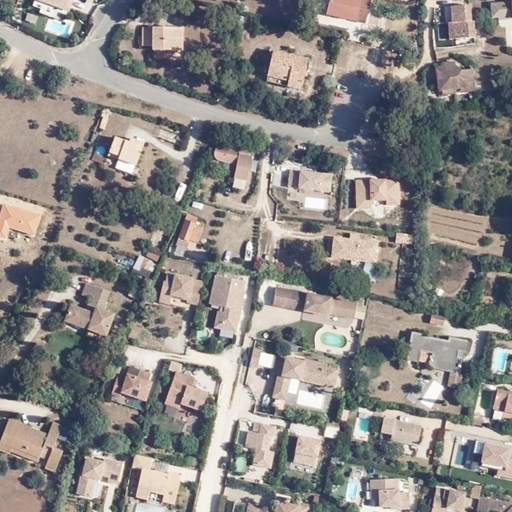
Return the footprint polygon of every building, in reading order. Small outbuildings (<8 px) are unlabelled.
[(32,0),(30,10),(55,16),(56,12),(67,14),(70,0),(32,0)] [(330,13),(333,0),(320,0),(318,11),(330,13)] [(375,0),(333,0),(330,13),(370,23),(375,0)] [(511,0),(495,2),(496,16),(503,15),(511,14),(511,0)] [(459,20),(460,37),(479,36),(478,20),(476,20),(475,3),(455,4),(456,20),(459,20)] [(186,24),(148,24),(148,43),(158,43),(158,48),(187,48),(186,24)] [(286,70),(283,78),(297,81),(301,65),(297,65),(299,60),(306,62),(308,51),(271,42),(266,65),(286,70)] [(459,88),(464,87),(477,86),(474,68),(459,70),(458,62),(444,64),(444,66),(443,67),(445,77),(440,79),(441,90),(445,90),(459,88)] [(264,73),(283,78),(286,70),(266,65),(264,73)] [(127,142),(113,137),(110,151),(118,153),(117,157),(136,163),(143,142),(129,139),(127,142)] [(243,147),(228,144),(225,143),(223,143),(221,143),(220,144),(218,145),(217,147),(216,151),(216,152),(216,153),(217,155),(218,156),(220,158),(238,161),(239,162),(236,176),(250,178),(255,153),(242,150),(243,147)] [(289,168),(286,184),(329,190),(334,173),(289,168)] [(354,178),(355,207),(401,204),(400,179),(354,178)] [(184,219),(180,229),(182,230),(177,243),(186,246),(189,240),(196,242),(202,227),(194,225),(196,218),(186,214),(184,219)] [(330,237),(329,263),(376,266),(377,240),(330,237)] [(148,249),(145,257),(157,261),(160,253),(148,249)] [(145,258),(140,267),(148,271),(153,262),(145,258)] [(199,300),(204,277),(168,269),(166,278),(164,278),(160,293),(171,294),(171,291),(188,295),(188,298),(199,300)] [(242,278),(215,273),(209,300),(221,302),(220,309),(217,308),(214,324),(236,329),(244,289),(240,288),(242,278)] [(89,327),(107,334),(114,313),(102,309),(108,290),(85,282),(81,293),(90,296),(85,309),(70,304),(64,319),(89,327)] [(352,303),(274,287),(270,304),(299,310),(299,312),(326,318),(326,315),(352,321),(355,305),(360,307),(362,301),(354,299),(352,303)] [(360,327),(363,313),(354,312),(353,326),(360,327)] [(105,340),(107,334),(89,327),(86,334),(105,340)] [(449,371),(458,373),(461,358),(456,357),(458,351),(466,353),(468,340),(447,336),(446,340),(432,337),(432,333),(412,329),(405,359),(416,362),(417,360),(427,363),(427,367),(449,371)] [(255,347),(251,366),(260,368),(264,349),(255,347)] [(288,358),(286,365),(283,378),(279,377),(274,397),(287,400),(292,378),(335,389),(339,371),(326,368),(326,365),(307,359),(307,362),(288,358)] [(112,393),(144,400),(156,369),(124,362),(112,393)] [(164,403),(199,414),(210,380),(176,368),(164,403)] [(446,384),(458,386),(459,385),(461,381),(462,378),(460,374),(458,373),(449,371),(446,384)] [(511,411),(511,393),(511,394),(511,392),(511,390),(495,388),(491,407),(500,409),(510,411),(511,411)] [(500,409),(491,407),(490,415),(499,417),(499,414),(500,409)] [(45,431),(36,427),(34,431),(26,427),(27,423),(5,414),(0,427),(0,445),(6,449),(8,445),(10,442),(36,453),(37,451),(36,450),(41,440),(50,443),(59,422),(50,418),(45,431)] [(402,442),(406,422),(396,420),(392,440),(402,442)] [(246,463),(269,468),(279,425),(251,421),(246,463)] [(422,426),(406,422),(402,442),(418,446),(422,426)] [(331,425),(326,424),(323,434),(336,437),(338,426),(331,425)] [(291,464),(315,469),(321,438),(298,433),(291,464)] [(44,454),(50,443),(41,440),(36,450),(37,451),(44,454)] [(95,442),(85,440),(83,448),(93,450),(95,442)] [(10,442),(8,445),(34,457),(36,453),(10,442)] [(511,455),(503,453),(505,444),(494,442),(487,471),(511,476),(511,455)] [(60,447),(50,443),(44,454),(41,463),(51,468),(60,447)] [(140,473),(178,481),(179,473),(168,470),(168,472),(149,467),(152,456),(134,451),(130,465),(141,467),(140,473)] [(95,471),(100,472),(109,474),(107,479),(117,481),(121,460),(104,456),(104,458),(99,456),(98,458),(84,455),(81,473),(79,473),(74,491),(90,494),(93,476),(95,471)] [(174,501),(178,481),(140,473),(135,494),(146,497),(148,489),(163,492),(161,499),(174,501)] [(398,479),(371,480),(371,498),(375,498),(375,507),(392,506),(392,509),(409,508),(409,493),(398,492),(398,479)] [(480,496),(482,487),(473,485),(470,497),(480,499),(480,496)] [(461,509),(462,505),(465,493),(445,490),(443,498),(434,496),(431,508),(446,511),(447,507),(454,509),(453,511),(465,511),(466,510),(461,509)] [(511,511),(511,504),(508,502),(480,496),(480,499),(476,511),(487,511),(488,508),(501,511),(506,511),(511,511)] [(274,509),(261,506),(259,511),(307,511),(309,505),(298,502),(297,505),(286,503),(275,500),(274,509)] [(259,511),(261,506),(247,503),(245,511),(259,511)]
